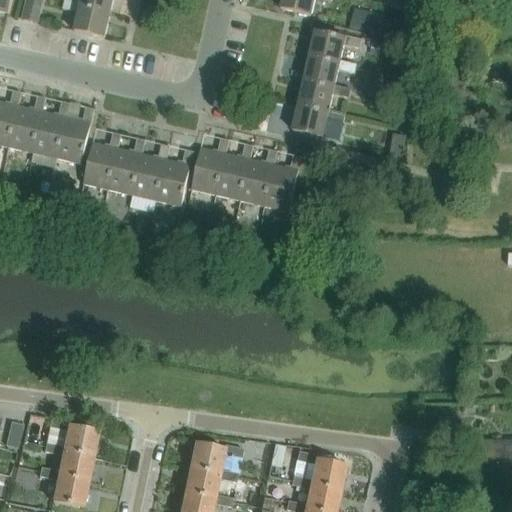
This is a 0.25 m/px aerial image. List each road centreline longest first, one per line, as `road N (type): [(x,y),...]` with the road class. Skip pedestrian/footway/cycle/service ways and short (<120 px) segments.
road 1 (residential): [(383,511),(393,448),(154,416)]
road 2 (residential): [(0,40),(194,86),(207,77),(224,0)]
road 3 (residential): [(154,416),(0,396)]
